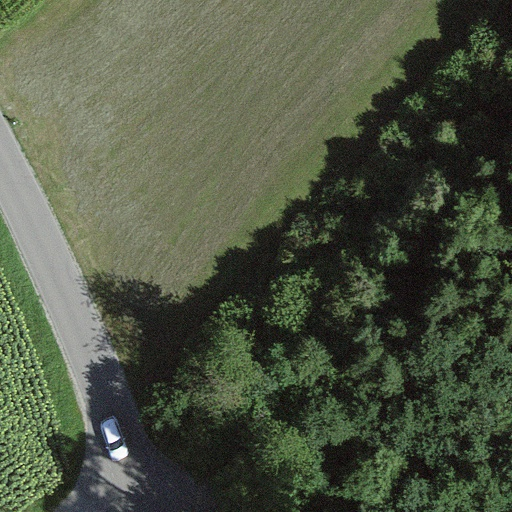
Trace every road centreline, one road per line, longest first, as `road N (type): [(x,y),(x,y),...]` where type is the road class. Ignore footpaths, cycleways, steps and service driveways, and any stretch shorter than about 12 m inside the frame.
road 1 (unclassified): [(0,137),(146,511)]
road 2 (track): [(108,511),(139,493),(235,511)]
